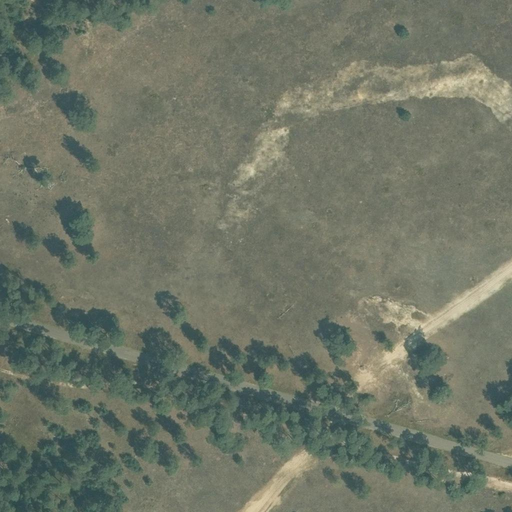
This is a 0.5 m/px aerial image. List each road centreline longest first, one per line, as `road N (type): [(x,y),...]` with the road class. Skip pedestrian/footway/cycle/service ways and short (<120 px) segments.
road 1 (unclassified): [(511,465),(0,319)]
road 2 (unknown): [(255,511),(398,346),(511,266)]
